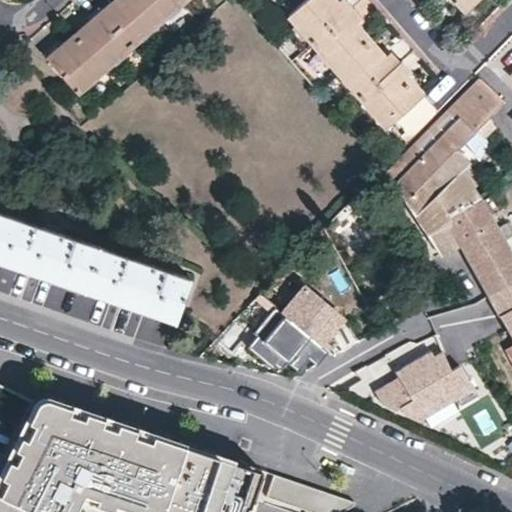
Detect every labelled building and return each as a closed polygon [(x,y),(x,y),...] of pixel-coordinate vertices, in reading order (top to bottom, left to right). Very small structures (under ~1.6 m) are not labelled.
[(182,0),(114,0),(114,1),(112,0),(105,0),(86,18),(89,22),(58,49),(54,45),(44,53),(77,91),(182,0)] [(303,0),(287,14),(384,125),(425,90),(400,59),(397,61),(387,48),(383,52),(357,23),(361,19),(344,0),(303,0)] [(472,0),(450,0),(461,11),(472,0)] [(511,60),(505,54),(480,79),(502,101),(497,107),(511,122),(511,60)] [(456,150),(486,118),(497,107),(502,101),(480,79),(388,172),(416,215),(440,252),(459,242),(451,227),(453,224),(449,215),(477,198),(461,170),(469,163),(456,150)] [(496,229),(477,198),(449,215),(453,224),(451,227),(459,242),(489,295),(511,281),(511,255),(507,247),(511,244),(511,227),(509,222),(496,229)] [(0,257),(41,272),(119,298),(176,318),(189,275),(0,209),(0,257)] [(301,281),(277,308),(319,343),(342,316),(301,281)] [(511,342),(505,347),(511,359),(511,281),(489,295),(506,325),(511,335),(511,342)] [(325,349),(319,343),(277,308),(273,304),(251,330),(255,335),(245,345),(272,367),(275,363),(281,365),(298,374),(311,365),(325,349)] [(420,417),(471,387),(457,363),(449,367),(440,349),(433,353),(430,349),(394,369),(396,374),(373,388),(386,408),(396,405),(401,412),(420,417)] [(39,394),(0,473),(0,511),(113,511),(115,508),(125,511),(246,511),(261,469),(39,394)] [(355,501),(274,474),(266,496),(313,511),(339,511),(353,505),(355,501)]
